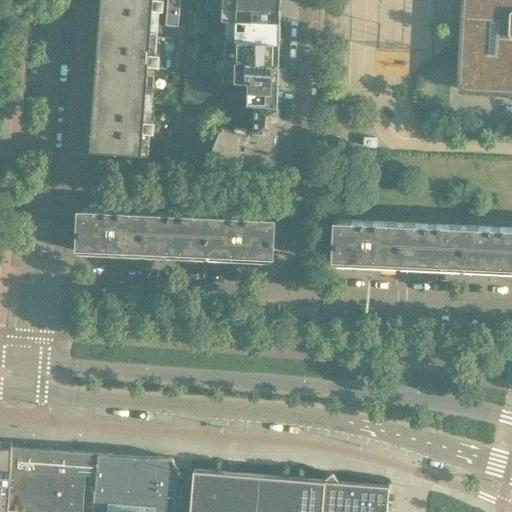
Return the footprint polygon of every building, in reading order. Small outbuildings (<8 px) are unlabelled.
[(99,0),(97,26),(150,29),(152,8),(162,8),(162,0),(99,0)] [(166,0),(165,25),(178,26),(180,0),(166,0)] [(281,0),(220,0),(220,5),(220,17),(234,18),(235,18),(280,20),(281,0)] [(511,0),(459,0),(457,59),(456,80),(456,82),(456,84),(457,85),(458,87),(459,88),(461,89),(462,90),(464,90),(465,91),(511,93),(511,92),(511,0)] [(280,20),(235,18),(234,18),(233,38),(279,41),(280,20)] [(150,29),(97,26),(93,87),(146,91),(148,63),(158,64),(159,53),(148,52),(150,29)] [(279,41),(233,38),(233,58),(278,61),(279,41)] [(278,61),(233,58),(232,81),(278,83),(278,61)] [(277,103),(278,83),(232,81),(204,79),(186,78),(185,97),(228,100),(228,101),(253,102),(277,103)] [(146,91),(93,87),(88,149),(141,153),(143,130),(153,131),(154,120),(143,119),(146,91)] [(275,132),(277,103),(253,102),(251,131),(252,131),(275,132)] [(221,125),(205,164),(206,164),(220,165),(250,166),(274,167),(275,132),(252,131),(251,131),(234,131),(221,125)] [(375,146),(376,138),(364,137),(364,146),(375,146)] [(141,254),(143,211),(79,208),(77,251),(80,251),(80,247),(139,249),(139,254),(141,254)] [(205,257),(206,213),(143,211),(141,254),(144,254),(144,249),(202,252),(202,257),(205,257)] [(269,260),(271,216),(206,213),(205,257),(207,257),(208,252),(266,255),(266,260),(269,260)] [(399,222),(335,219),(333,263),(336,263),(348,263),(348,259),(383,260),(383,265),(395,265),(395,266),(397,266),(399,222)] [(461,269),(462,225),(399,222),(397,266),(400,266),(412,266),(412,262),(433,263),(447,263),(446,268),(458,268),(458,269),(461,269)] [(511,227),(462,225),(461,269),(463,269),(463,268),(475,269),(475,265),(490,265),(510,266),(510,271),(511,270),(511,227)] [(0,511),(7,511),(11,448),(12,442),(0,441),(0,511)] [(172,457),(102,453),(11,448),(7,511),(172,511),(176,469),(176,468),(172,457)] [(386,511),(388,485),(331,480),(193,469),(188,511),(386,511)]
